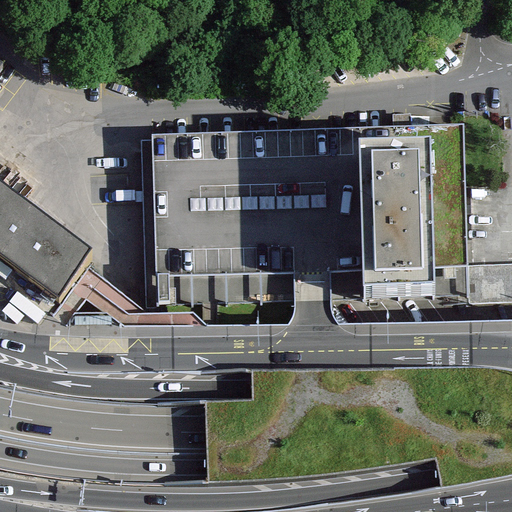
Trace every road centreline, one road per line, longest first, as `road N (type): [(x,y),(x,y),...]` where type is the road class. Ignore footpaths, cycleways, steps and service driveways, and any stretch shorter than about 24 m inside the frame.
road 1 (motorway): [(511,388),(351,419),(199,432),(0,414)]
road 2 (motorway): [(0,493),(178,503),(276,498),(511,456)]
road 3 (motorway): [(0,450),(203,468),(355,454),(511,425)]
road 4 (motorway): [(511,381),(134,389),(0,370)]
road 5 (primary): [(511,349),(115,355),(0,342)]
